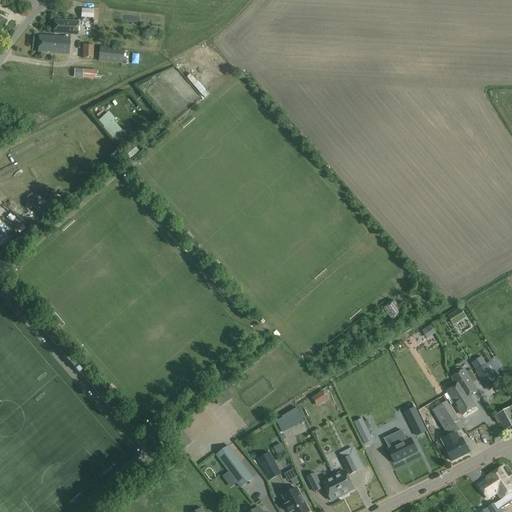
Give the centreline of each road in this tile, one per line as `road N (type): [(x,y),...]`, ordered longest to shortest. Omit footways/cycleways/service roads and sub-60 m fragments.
road 1 (track): [(172,61),(0,149)]
road 2 (tertiary): [(373,511),(511,443)]
